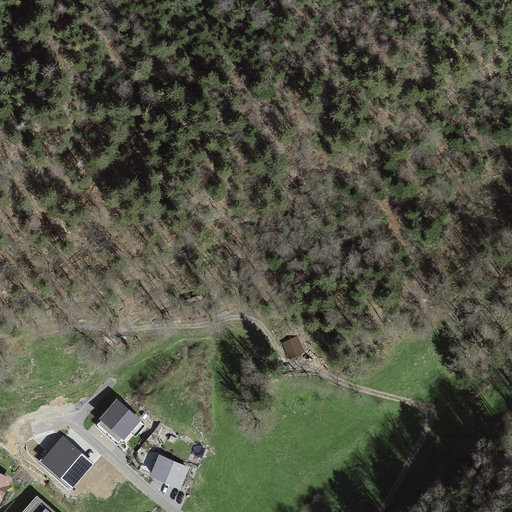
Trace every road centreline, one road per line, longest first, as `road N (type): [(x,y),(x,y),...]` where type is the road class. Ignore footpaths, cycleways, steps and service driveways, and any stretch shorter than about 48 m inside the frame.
road 1 (track): [(0,340),(242,320),(265,327),(326,378),(450,416),(456,430),(393,511)]
road 2 (residential): [(174,511),(75,420)]
